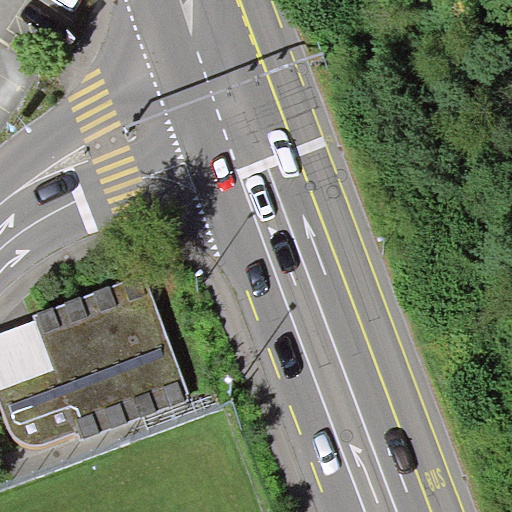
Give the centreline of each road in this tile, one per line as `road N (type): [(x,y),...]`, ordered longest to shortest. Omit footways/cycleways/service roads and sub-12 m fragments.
road 1 (secondary): [(386,511),(226,97)]
road 2 (tertiary): [(226,97),(107,139),(31,181),(0,209)]
